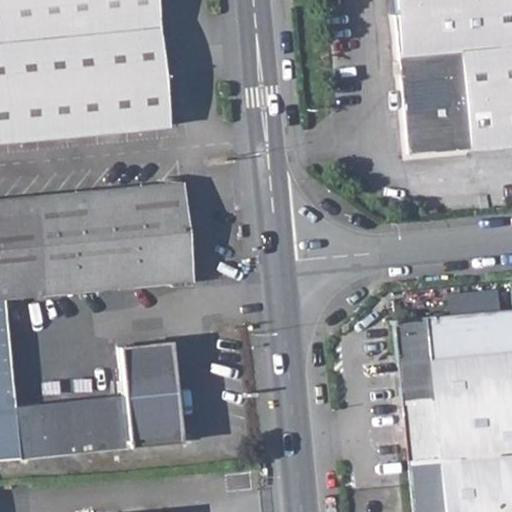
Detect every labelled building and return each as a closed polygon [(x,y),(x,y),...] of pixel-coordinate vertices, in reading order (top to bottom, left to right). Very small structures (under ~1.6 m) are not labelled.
[(151,0),(0,0),(0,140),(163,125),(151,0)] [(511,0),(394,0),(396,14),(394,14),(406,155),(511,145),(511,0)] [(90,189),(0,198),(0,458),(176,441),(166,341),(115,346),(118,380),(115,381),(116,391),(119,391),(120,395),(12,406),(1,299),(190,281),(180,181),(121,186),(90,189)] [(496,291),(452,290),(452,309),(496,309),(496,291)] [(511,511),(511,308),(390,320),(390,324),(392,324),(397,355),(412,511),(511,511)]
